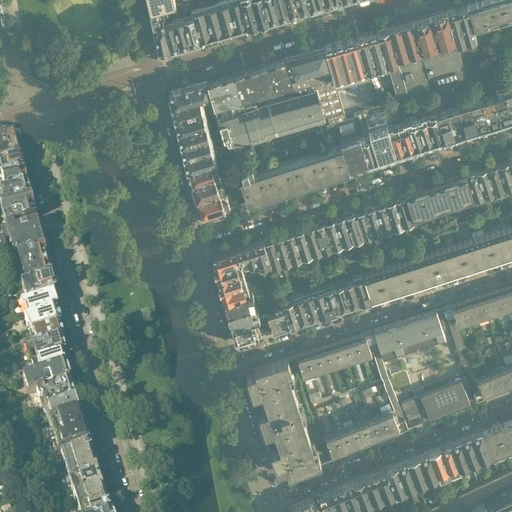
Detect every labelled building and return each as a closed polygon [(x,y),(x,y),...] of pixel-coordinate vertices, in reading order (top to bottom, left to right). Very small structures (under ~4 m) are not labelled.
[(146,0),(149,10),(168,4),(175,3),(174,0),(146,0)] [(211,37),(203,9),(200,0),(194,0),(189,2),(188,2),(189,4),(192,15),(199,40),(211,37)] [(228,2),(226,0),(200,0),(203,9),(215,6),(227,2),(228,2)] [(247,27),(239,0),(226,0),(228,2),(235,30),(247,27)] [(251,0),(239,0),(247,27),(258,23),(251,0)] [(269,20),(262,0),(251,0),(258,23),(269,20)] [(289,14),(285,0),(262,0),(269,20),(289,14)] [(296,0),(285,0),(289,14),(300,11),(296,0)] [(307,0),(296,0),(300,11),(309,9),(307,0)] [(307,0),(309,9),(326,4),(324,0),(307,0)] [(475,32),(511,21),(511,0),(477,0),(467,3),(473,22),(475,32)] [(227,2),(215,6),(223,33),(235,30),(227,2)] [(475,32),(473,22),(467,3),(446,9),(455,42),(463,70),(465,77),(466,81),(486,75),(484,70),(482,61),(475,36),(474,32),(475,32)] [(168,4),(149,10),(158,49),(161,51),(170,49),(163,23),(164,23),(162,16),(171,14),(169,9),(168,4)] [(199,40),(192,15),(189,4),(179,7),(181,13),(182,18),(189,43),(199,40)] [(215,6),(203,9),(211,37),(223,33),(215,6)] [(463,70),(455,42),(446,9),(430,14),(453,85),(466,81),(465,77),(463,70)] [(189,43),(182,18),(181,13),(171,16),(173,20),(180,46),(189,43)] [(453,85),(430,14),(417,17),(440,89),(445,88),(453,85)] [(440,89),(417,17),(403,22),(425,94),(428,93),(440,89)] [(173,20),(164,23),(163,23),(170,49),(180,46),(173,20)] [(425,94),(403,22),(388,26),(408,99),(409,99),(419,96),(425,94)] [(377,29),(388,68),(392,81),(398,102),(408,99),(388,26),(377,29)] [(388,68),(377,29),(366,32),(377,71),(385,69),(388,68)] [(377,71),(366,32),(356,35),(366,72),(367,74),(370,84),(381,81),(377,71)] [(356,35),(345,38),(356,75),(366,72),(356,35)] [(358,81),(356,75),(345,38),(324,44),(335,81),(343,78),(344,81),(351,106),(364,102),(358,81)] [(324,44),(286,56),(293,81),(294,86),(314,81),(325,117),(326,123),(327,125),(335,122),(346,119),(335,81),(324,44)] [(286,56),(270,60),(277,85),(293,81),(286,56)] [(270,60),(258,64),(265,89),(277,85),(270,60)] [(258,64),(245,67),(253,92),(265,89),(258,64)] [(245,67),(234,71),(241,96),(253,92),(245,67)] [(241,96),(234,71),(222,74),(229,99),(241,96)] [(325,117),(314,81),(294,86),(293,81),(277,85),(279,92),(243,102),(241,103),(240,104),(238,104),(236,104),(235,103),(233,103),(232,102),(230,101),(229,99),(222,74),(207,78),(211,94),(214,103),(224,136),(235,145),(241,143),(241,145),(260,140),(259,138),(261,138),(260,136),(277,131),(325,117)] [(207,78),(195,82),(200,97),(211,94),(207,78)] [(187,84),(170,89),(168,93),(171,105),(199,97),(200,97),(195,82),(187,84)] [(451,86),(445,88),(447,95),(453,93),(451,86)] [(393,98),(390,88),(383,90),(383,92),(385,100),(393,98)] [(503,91),(504,95),(511,116),(511,115),(511,91),(509,93),(508,90),(503,91)] [(386,100),(385,100),(383,92),(375,94),(377,103),(386,100)] [(431,100),(428,93),(425,94),(419,96),(421,104),(431,100)] [(492,95),(493,98),(500,120),(511,116),(504,95),(497,97),(496,94),(492,95)] [(419,96),(409,99),(412,106),(421,104),(419,96)] [(199,97),(171,105),(174,117),(202,110),(199,97)] [(480,99),(481,102),(488,123),(500,120),(493,98),(486,100),(485,97),(480,99)] [(469,102),(470,106),(477,127),(488,123),(481,102),(474,104),(473,101),(469,102)] [(458,106),(458,109),(466,131),(477,127),(470,106),(463,108),(462,105),(458,106)] [(379,133),(377,128),(387,125),(381,106),(366,110),(366,112),(363,113),(365,121),(368,131),(377,159),(387,156),(379,133)] [(377,159),(368,131),(365,121),(363,113),(366,112),(366,110),(365,108),(353,112),(354,116),(359,134),(360,138),(368,162),(377,159)] [(446,110),(447,113),(454,134),(466,131),(458,109),(452,111),(451,108),(446,110)] [(202,110),(174,117),(177,130),(205,123),(202,110)] [(442,138),(435,114),(430,116),(428,111),(424,113),(433,141),(442,138)] [(435,114),(442,138),(454,134),(447,113),(440,115),(439,112),(435,114)] [(433,141),(424,113),(415,116),(424,144),(433,141)] [(368,162),(360,138),(359,134),(354,116),(346,119),(335,122),(341,141),(340,141),(341,145),(349,168),(368,162)] [(424,144),(415,116),(405,119),(415,147),(424,144)] [(325,117),(277,131),(278,135),(287,134),(326,123),(325,117)] [(415,147),(405,119),(401,120),(402,121),(396,123),(405,150),(415,147)] [(205,123),(177,130),(180,143),(208,135),(205,123)] [(405,150),(396,123),(392,125),(391,123),(387,125),(396,153),(405,150)] [(396,153),(387,125),(377,128),(379,133),(387,156),(396,153)] [(277,131),(260,136),(261,138),(259,138),(260,140),(260,142),(269,139),(269,138),(278,135),(277,131)] [(11,135),(2,138),(8,160),(19,157),(15,137),(11,135)] [(208,135),(180,143),(183,155),(211,148),(208,135)] [(2,138),(0,138),(0,163),(4,162),(4,161),(8,160),(2,138)] [(253,170),(252,167),(251,164),(237,168),(242,183),(247,201),(349,168),(341,145),(252,174),(251,171),(253,170)] [(211,148),(183,155),(186,168),(210,162),(214,160),(211,148)] [(19,157),(8,160),(4,161),(4,162),(5,166),(0,166),(0,175),(23,170),(19,157)] [(511,173),(507,159),(497,163),(506,190),(511,187),(511,173)] [(210,162),(186,168),(190,181),(214,174),(219,172),(218,168),(213,169),(210,162)] [(497,163),(486,166),(495,193),(506,190),(497,163)] [(486,166),(476,169),(485,196),(495,193),(486,166)] [(476,169),(466,173),(474,200),(485,196),(476,169)] [(23,170),(0,175),(0,191),(26,185),(23,170)] [(465,173),(434,183),(441,204),(457,202),(472,194),(465,173)] [(214,174),(190,181),(195,198),(219,191),(218,186),(223,184),(222,181),(217,182),(214,174)] [(240,203),(247,201),(242,183),(234,186),(240,203)] [(434,183),(405,192),(411,214),(427,212),(441,204),(434,183)] [(26,185),(0,191),(0,206),(30,199),(26,185)] [(219,191),(195,198),(199,214),(202,216),(229,207),(227,198),(222,200),(219,191)] [(404,192),(399,194),(399,197),(395,198),(403,223),(413,219),(411,214),(405,192),(404,192)] [(390,197),(384,199),(393,226),(403,223),(395,198),(391,199),(390,197)] [(30,199),(0,206),(0,223),(2,229),(35,219),(30,199)] [(384,199),(378,200),(379,203),(375,204),(383,229),(393,226),(384,199)] [(370,203),(364,205),(373,232),(383,229),(375,204),(371,205),(370,203)] [(364,205),(358,207),(358,210),(355,211),(363,235),(373,232),(364,205)] [(349,210),(344,212),(352,239),(363,235),(355,211),(351,212),(349,210)] [(344,212),(338,214),(338,216),(334,217),(342,242),(352,239),(344,212)] [(329,216),(323,218),(332,245),(342,242),(334,217),(331,218),(329,216)] [(323,218),(318,220),(318,223),(314,224),(322,248),(332,245),(323,218)] [(448,222),(444,224),(445,225),(446,229),(447,229),(456,226),(457,225),(456,222),(455,218),(449,220),(450,222),(448,222)] [(45,255),(35,219),(2,229),(0,229),(0,259),(1,260),(9,258),(16,281),(20,279),(22,287),(49,280),(49,278),(49,277),(49,276),(49,275),(49,274),(48,273),(47,272),(47,271),(48,267),(47,263),(44,261),(42,256),(45,255)] [(309,223),(303,225),(312,252),(322,248),(314,224),(311,225),(309,223)] [(511,224),(500,229),(508,254),(511,252),(511,224)] [(303,225),(297,227),(297,229),(294,230),(302,255),(312,252),(303,225)] [(456,226),(447,229),(449,235),(458,232),(456,226)] [(289,229),(283,231),(292,258),(302,255),(294,230),(291,231),(289,229)] [(500,229),(473,238),(481,263),(508,254),(500,229)] [(277,236),(274,237),(282,261),(292,258),(283,231),(277,233),(277,236)] [(263,238),(271,263),(272,264),(282,261),(274,237),(270,238),(269,236),(263,238)] [(252,241),(257,257),(260,266),(271,263),(263,238),(252,241)] [(473,238),(445,246),(453,271),(481,263),(473,238)] [(252,241),(236,246),(240,258),(240,260),(242,259),(246,261),(257,257),(252,241)] [(236,246),(214,254),(211,258),(214,265),(240,258),(236,246)] [(445,246),(418,255),(426,280),(453,271),(445,246)] [(418,255),(390,264),(398,289),(426,280),(418,255)] [(240,258),(214,265),(217,276),(243,269),(240,260),(240,258)] [(358,258),(347,262),(349,267),(360,264),(358,258)] [(363,273),(364,278),(371,298),(398,289),(390,264),(363,273)] [(243,269),(217,276),(220,287),(246,279),(243,269)] [(364,278),(354,282),(360,301),(371,298),(364,278)] [(246,279),(220,287),(223,298),(249,290),(246,279)] [(49,280),(22,287),(22,288),(20,288),(25,304),(52,295),(54,295),(51,287),(53,284),(53,281),(50,280),(49,280)] [(354,282),(344,285),(350,305),(360,301),(354,282)] [(278,295),(275,284),(266,286),(270,297),(278,295)] [(511,304),(511,290),(510,284),(443,306),(457,350),(463,348),(452,313),(454,313),(457,322),(511,304)] [(344,285),(334,288),(340,308),(350,305),(344,285)] [(334,288),(324,292),(330,311),(340,308),(334,288)] [(249,290),(223,298),(227,311),(253,303),(251,296),(253,295),(251,289),(249,290)] [(324,292),(314,295),(320,314),(330,311),(324,292)] [(52,295),(25,304),(19,305),(24,319),(55,310),(57,310),(56,309),(58,307),(56,302),(54,302),(52,295)] [(314,295),(304,298),(310,318),(320,314),(314,295)] [(304,298),(293,301),(299,321),(310,318),(304,298)] [(281,305),(281,306),(287,325),(299,321),(293,301),(281,305)] [(253,303),(227,311),(231,324),(253,318),(259,316),(258,311),(256,311),(253,303)] [(276,310),(267,313),(272,330),(287,325),(281,306),(275,308),(276,310)] [(373,329),(382,357),(445,337),(436,308),(373,328),(373,329)] [(59,324),(61,322),(59,317),(57,316),(55,310),(24,319),(15,322),(20,336),(28,334),(58,325),(60,324),(59,324)] [(267,313),(261,315),(260,315),(265,332),(272,330),(267,313)] [(253,318),(231,324),(235,339),(239,341),(258,335),(253,318)] [(58,325),(28,334),(30,340),(28,341),(31,348),(35,346),(60,339),(62,338),(62,337),(63,335),(62,332),(60,331),(58,325)] [(373,329),(296,353),(302,373),(371,351),(367,341),(370,340),(382,377),(383,377),(388,376),(382,357),(373,329)] [(35,346),(31,348),(24,350),(29,364),(31,363),(64,353),(64,352),(66,350),(64,346),(62,344),(60,339),(35,346)] [(64,353),(31,363),(33,371),(24,373),(26,379),(64,367),(65,367),(63,363),(66,360),(64,353)] [(511,384),(511,363),(477,377),(480,386),(478,387),(465,353),(459,355),(467,375),(476,399),(511,384)] [(314,451),(298,402),(287,368),(294,365),(291,355),(253,367),(255,371),(246,374),(252,394),(261,391),(267,409),(258,412),(265,432),(274,429),(279,447),(270,450),(277,470),(286,467),(287,472),(288,473),(324,459),(321,448),(314,451)] [(64,367),(26,379),(22,380),(27,396),(36,393),(69,382),(64,367)] [(417,395),(410,398),(401,401),(410,425),(476,399),(467,375),(425,392),(417,395)] [(392,409),(325,436),(333,455),(408,426),(398,402),(389,380),(385,382),(384,382),(398,419),(396,420),(392,409)] [(36,393),(39,402),(42,410),(43,410),(74,400),(74,398),(75,396),(74,393),(72,391),(71,392),(69,382),(36,393)] [(374,393),(371,386),(362,390),(365,397),(374,393)] [(423,386),(415,389),(417,395),(425,392),(423,386)] [(319,390),(309,393),(311,401),(321,397),(319,390)] [(74,400),(43,410),(45,417),(49,416),(51,423),(78,414),(78,413),(79,412),(79,411),(79,410),(79,409),(78,407),(78,405),(77,405),(76,405),(74,400)] [(80,420),(78,414),(51,423),(47,424),(52,439),(50,440),(55,455),(60,453),(88,444),(89,441),(87,435),(85,435),(83,428),(84,425),(83,422),(81,420),(80,420)] [(511,426),(509,418),(498,422),(492,424),(481,428),(490,452),(491,453),(511,444),(511,426)] [(481,428),(471,432),(480,456),(481,459),(485,457),(484,454),(490,452),(481,428)] [(461,436),(470,460),(471,463),(475,461),(474,459),(480,456),(471,432),(461,436)] [(470,460),(461,436),(450,441),(459,465),(460,467),(464,476),(468,474),(464,463),(470,460)] [(450,441),(440,445),(450,471),(455,470),(454,467),(459,465),(450,441)] [(88,444),(60,453),(65,466),(92,458),(91,457),(93,456),(94,454),(93,451),(91,450),(89,451),(88,444)] [(440,445),(429,449),(438,473),(445,471),(446,473),(450,471),(440,445)] [(438,473),(429,449),(418,453),(428,477),(429,480),(435,497),(445,493),(446,492),(439,476),(438,473)] [(418,453),(407,458),(417,482),(422,479),(423,482),(429,480),(428,477),(418,453)] [(92,458),(65,466),(69,480),(96,471),(94,465),(95,465),(97,462),(96,459),(93,459),(92,459),(92,458)] [(407,458),(396,462),(406,486),(412,483),(413,486),(418,484),(417,482),(407,458)] [(2,462),(4,470),(12,467),(10,460),(2,462)] [(396,462),(386,466),(395,490),(401,488),(402,490),(407,489),(406,486),(396,462)] [(386,466),(375,470),(385,497),(389,495),(388,493),(395,490),(386,466)] [(511,511),(511,467),(465,490),(460,493),(448,498),(437,503),(418,511),(511,511)] [(375,470),(364,475),(373,499),(380,496),(381,499),(385,497),(375,470)] [(96,471),(69,480),(65,481),(67,486),(70,485),(73,493),(100,484),(100,483),(101,483),(102,481),(101,478),(100,477),(98,478),(96,471)] [(364,475),(353,479),(362,503),(363,506),(368,504),(367,502),(373,499),(364,475)] [(353,479),(342,483),(353,510),(357,508),(356,506),(362,503),(353,479)] [(342,483),(330,488),(339,510),(339,511),(347,511),(353,510),(342,483)] [(100,484),(73,493),(77,507),(104,498),(104,497),(106,497),(107,495),(106,491),(104,490),(102,490),(100,484)] [(333,511),(339,510),(330,488),(319,493),(323,504),(324,507),(327,506),(329,511),(333,511)] [(448,498),(445,493),(435,497),(437,503),(448,498)] [(290,504),(288,508),(289,511),(304,511),(317,507),(312,495),(290,504)] [(104,498),(77,507),(78,511),(104,511),(109,511),(107,505),(108,504),(109,503),(108,499),(106,498),(105,499),(104,498)]
